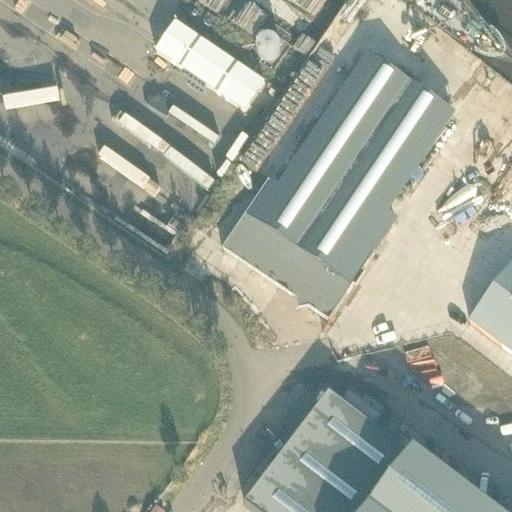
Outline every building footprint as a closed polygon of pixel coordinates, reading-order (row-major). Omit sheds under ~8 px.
[(245,117),(265,87),(176,26),(169,36),(162,46),(155,56),(245,117)] [(270,40),(268,40),(266,40),(265,40),(263,41),(262,41),(261,42),(260,43),(259,43),(259,44),(258,44),(258,45),(257,46),(257,47),(257,48),(256,49),(256,50),(256,51),(256,52),(256,54),(256,56),(257,56),(257,57),(258,58),(258,59),(259,60),(260,61),(261,62),(262,62),(263,63),(265,64),(266,64),(268,64),(269,64),(271,64),(273,63),(274,62),(275,62),(276,61),(277,60),(278,59),(279,58),(279,57),(280,56),(280,55),(280,54),(280,52),(280,51),(280,50),(280,49),(280,48),(280,47),(279,46),(278,45),(278,44),(277,43),(275,42),(274,41),(272,40),(270,40)] [(269,184),(223,252),(329,324),(375,256),(374,255),(385,238),(395,223),(384,215),(452,115),(372,61),(282,193),(269,184)] [(248,142),(243,139),(227,162),(232,166),(248,142)] [(511,270),(470,325),(511,357),(511,270)] [(485,511),(415,459),(413,463),(330,400),(244,511),(485,511)] [(402,450),(408,441),(392,429),(386,438),(402,450)]
